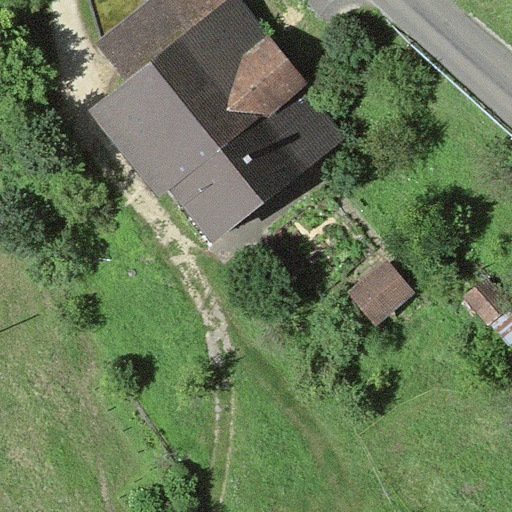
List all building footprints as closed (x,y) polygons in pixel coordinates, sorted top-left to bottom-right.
[(214,241),(347,137),(240,0),(227,0),(127,78),(88,108),(158,197),(171,187),(214,241)] [(146,0),(96,39),(127,78),(227,0),(146,0)] [(386,259),(348,293),(377,325),(416,291),(386,259)] [(511,301),(488,274),(463,296),(489,326),(491,324),(510,309),(511,306),(511,301)] [(511,343),(511,311),(510,309),(491,324),(509,346),(511,343)]
